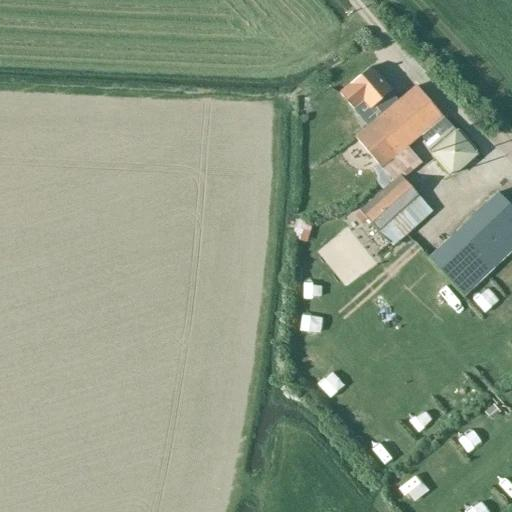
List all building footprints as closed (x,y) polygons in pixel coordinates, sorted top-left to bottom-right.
[(370,110),(374,106),(390,93),(391,92),(371,67),(339,94),(352,109),(362,101),(370,110)] [(396,101),(381,114),(355,135),(381,168),(407,146),(442,117),(416,86),(396,101)] [(390,93),(374,106),(381,114),(396,101),(390,93)] [(455,129),(428,151),(450,178),(477,156),(455,129)] [(399,175),(418,160),(407,146),(381,168),(392,182),(399,175)] [(399,175),(392,182),(360,210),(379,232),(418,197),(399,175)] [(511,207),(497,192),(427,258),(464,296),(511,250),(511,207)] [(429,209),(418,197),(379,232),(391,245),(429,209)] [(299,232),(313,236),(319,219),(305,214),(299,232)] [(391,297),(381,306),(392,319),(402,310),(391,297)]
